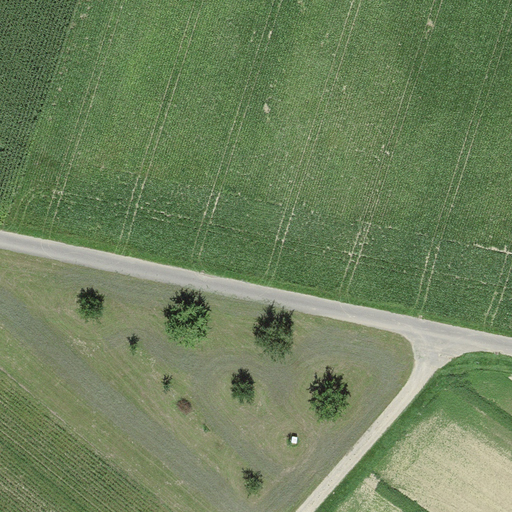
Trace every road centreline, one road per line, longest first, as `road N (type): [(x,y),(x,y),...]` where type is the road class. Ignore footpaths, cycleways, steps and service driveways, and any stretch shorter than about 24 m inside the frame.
road 1 (track): [(511,346),(0,237)]
road 2 (track): [(308,511),(464,336)]
